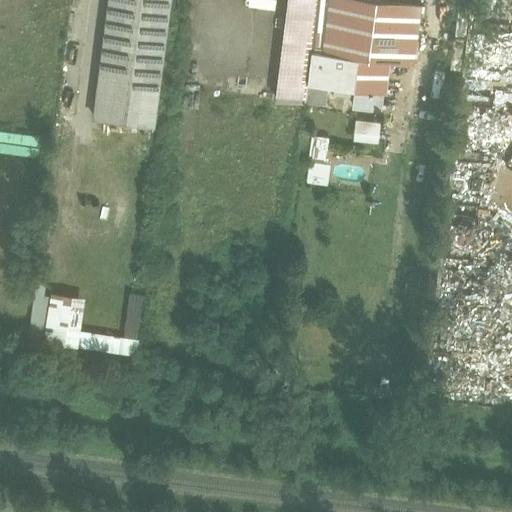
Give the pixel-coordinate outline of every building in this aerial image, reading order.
[(171,0),(110,0),(106,35),(166,43),(171,0)] [(318,0),(289,0),(277,96),(306,100),(313,45),(318,0)] [(318,0),(313,45),(325,46),(331,0),(318,0)] [(331,0),(325,46),(325,50),(359,54),(355,84),(385,87),(389,57),(413,60),(420,0),(331,0)] [(166,43),(106,35),(95,115),(155,123),(166,43)] [(359,54),(325,50),(325,46),(313,45),(306,100),(327,102),(329,81),(355,84),(359,54)] [(385,87),(355,84),(357,85),(354,104),(382,107),(385,87)] [(351,138),(376,140),(379,119),(353,116),(351,138)] [(326,182),(328,161),(308,158),(305,179),(326,182)] [(35,278),(27,340),(137,354),(145,294),(128,292),(122,335),(80,329),(84,298),(44,293),(46,280),(35,278)]
